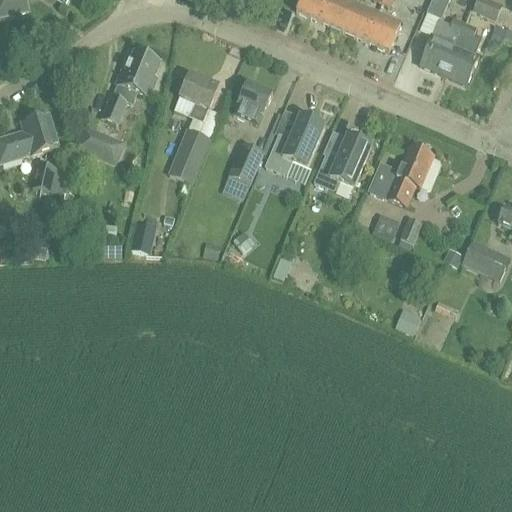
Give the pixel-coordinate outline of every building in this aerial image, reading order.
[(0,0),(0,22),(31,15),(26,0),(57,0),(65,5),(68,0),(0,0)] [(301,0),(295,15),(319,25),(329,0),(301,0)] [(329,0),(319,25),(342,35),(353,9),(332,0),(329,0)] [(384,0),(381,8),(389,11),(394,0),(384,0)] [(432,0),(426,15),(441,22),(450,0),(432,0)] [(478,0),(471,15),(495,25),(502,9),(481,0),(478,0)] [(342,35),(365,45),(376,19),(353,9),(342,35)] [(365,45),(388,55),(400,29),(376,19),(365,45)] [(431,41),(419,69),(443,79),(465,26),(452,21),(449,28),(438,24),(431,41)] [(465,26),(443,79),(466,89),(478,61),(474,59),(481,45),(472,41),(476,31),(465,26)] [(490,43),(500,47),(505,33),(495,29),(490,43)] [(101,123),(118,130),(127,107),(132,109),(137,96),(149,101),(157,83),(154,81),(160,67),(134,56),(127,73),(124,72),(117,88),(112,100),(110,99),(101,123)] [(189,121),(204,127),(218,92),(189,80),(180,102),(195,108),(189,121)] [(231,118),(258,130),(272,98),(245,87),(231,118)] [(0,143),(0,168),(30,159),(31,161),(58,152),(48,119),(20,127),(23,136),(0,143)] [(264,171),(283,179),(286,178),(291,166),(305,172),(323,130),(299,120),(289,143),(278,139),(264,171)] [(74,153),(116,170),(125,146),(83,129),(74,153)] [(168,179),(192,189),(195,181),(211,144),(186,134),(168,179)] [(313,187),(332,195),(335,194),(338,186),(352,192),(370,151),(346,140),(336,164),(325,159),(313,187)] [(228,180),(250,190),(264,157),(242,147),(228,180)] [(432,161),(410,151),(398,176),(380,168),(368,195),(405,211),(414,190),(426,195),(430,193),(440,171),(438,166),(431,163),(432,161)] [(32,193),(61,199),(67,174),(38,167),(32,193)] [(67,181),(63,198),(75,201),(79,184),(67,181)] [(511,214),(504,211),(497,227),(511,233),(511,237),(511,240),(511,214)] [(372,237),(390,245),(399,226),(380,218),(372,237)] [(172,229),(174,222),(165,220),(163,227),(172,229)] [(400,243),(413,249),(422,228),(408,222),(400,243)] [(130,255),(146,259),(153,231),(136,227),(130,255)] [(250,251),(241,240),(232,248),(233,249),(230,251),(237,259),(239,257),(241,259),(250,251)] [(461,268),(499,286),(510,262),(473,244),(461,268)] [(205,249),(203,259),(216,262),(219,252),(205,249)] [(443,268),(454,273),(459,262),(448,257),(443,268)] [(448,319),(456,323),(459,314),(451,311),(448,319)] [(420,321),(402,314),(394,332),(412,339),(420,321)]
